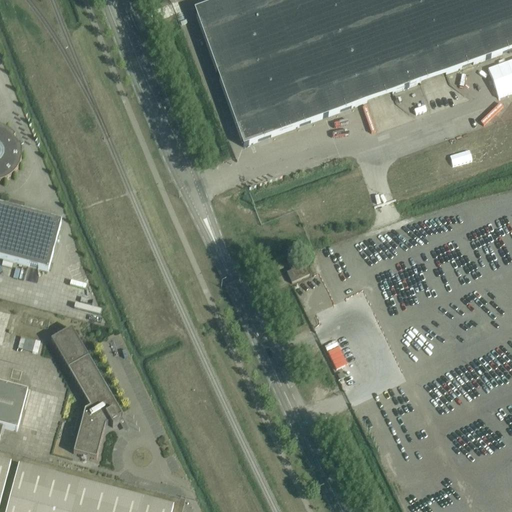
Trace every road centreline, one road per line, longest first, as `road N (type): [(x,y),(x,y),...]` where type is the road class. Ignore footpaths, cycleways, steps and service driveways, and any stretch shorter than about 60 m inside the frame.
road 1 (unknown): [(511,78),(406,121),(182,189)]
road 2 (unclassified): [(105,0),(173,171),(225,267)]
road 3 (unclassified): [(225,267),(125,0)]
road 4 (unclassified): [(342,511),(225,267)]
road 5 (unknown): [(297,421),(362,390),(389,383),(409,391),(429,412),(472,511)]
road 6 (unknown): [(511,210),(326,300)]
